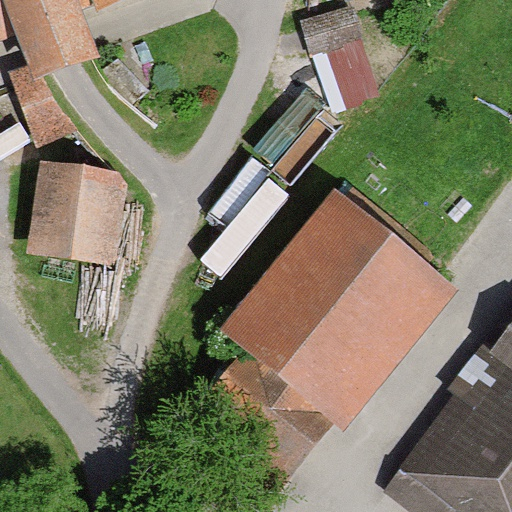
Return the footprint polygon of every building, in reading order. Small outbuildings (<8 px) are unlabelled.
[(0,0),(0,46),(12,43),(32,98),(100,73),(83,26),(153,0),(0,0)] [(305,23),(325,114),(378,102),(357,11),(305,23)] [(303,102),(252,159),(288,192),(340,134),(303,102)] [(130,184),(39,171),(26,260),(116,274),(130,184)] [(219,340),(341,435),(453,292),(331,197),(219,340)] [(511,511),(511,315),(402,466),(465,511),(511,511)]
